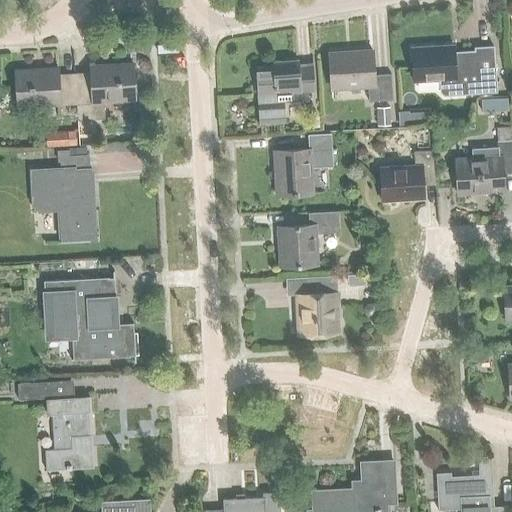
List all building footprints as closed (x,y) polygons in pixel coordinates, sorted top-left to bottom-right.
[(453,45),(411,48),(413,82),(439,80),(440,92),(444,96),(496,92),(493,46),(474,48),(474,51),(454,52),(453,45)] [(393,99),(391,74),(374,75),(372,50),(328,53),(332,88),(369,85),(370,100),(393,99)] [(272,66),(255,67),(259,124),(285,122),(284,103),(309,101),(308,92),(314,92),(313,65),(301,66),(300,64),(298,64),(296,61),(296,60),(272,61),(272,66)] [(71,75),(73,104),(75,104),(76,119),(104,118),(103,99),(134,98),(131,61),(90,64),(91,75),(71,75)] [(58,104),(73,104),(71,75),(56,76),(56,65),(14,66),(17,102),(57,100),(58,104)] [(488,99),(480,99),(481,112),(489,112),(488,99)] [(376,108),(377,126),(390,125),(389,107),(376,108)] [(421,124),(421,112),(408,113),(408,110),(397,111),(398,126),(421,124)] [(318,130),(317,116),(305,117),(306,131),(318,130)] [(501,194),(499,174),(511,173),(511,166),(510,140),(509,126),(496,127),(497,141),(495,141),(495,147),(469,149),(470,156),(456,157),(460,196),(501,194)] [(46,147),(76,145),(76,131),(45,133),(46,147)] [(310,193),(308,169),(321,168),(320,150),(329,150),(328,134),(307,136),(308,149),(273,151),(275,195),(310,193)] [(62,161),(68,161),(68,151),(58,151),(58,161),(62,161)] [(424,199),(422,179),(433,178),(431,152),(413,153),(413,165),(379,167),(381,202),(424,199)] [(89,212),(88,186),(91,186),(90,168),(88,168),(62,169),(31,171),(33,211),(36,210),(58,209),(60,242),(94,240),(93,212),(89,212)] [(316,265),(314,235),(337,234),(336,212),(308,214),(309,225),(278,227),(280,267),(316,265)] [(134,362),(135,362),(133,323),(111,324),(109,299),(115,299),(114,271),(112,271),(112,277),(43,281),(44,295),(45,295),(45,294),(51,294),(53,337),(75,335),(76,358),(70,359),(71,360),(133,356),(134,362)] [(337,277),(306,278),(306,295),(297,295),(298,335),(336,334),(335,308),(338,307),(337,277)] [(511,286),(503,287),(505,321),(511,320),(511,286)] [(374,303),(373,303),(372,303),(370,302),(368,303),(367,303),(366,304),(365,305),(364,306),(363,308),(363,309),(363,311),(363,312),(364,314),(365,315),(366,316),(367,317),(369,317),(370,318),(372,317),(373,317),(375,316),(376,315),(377,314),(377,313),(378,311),(378,309),(378,308),(377,307),(376,305),(375,304),(374,303)] [(17,383),(18,400),(40,398),(39,382),(17,383)] [(45,470),(70,470),(70,467),(89,466),(87,435),(90,435),(89,412),(90,412),(89,396),(47,399),(47,414),(51,414),(53,448),(44,449),(45,470)] [(489,511),(489,506),(493,506),(491,456),(478,457),(479,475),(450,476),(450,472),(437,473),(439,509),(460,508),(460,511),(489,511)] [(387,511),(387,496),(395,495),(394,460),(361,463),(361,487),(312,491),(313,510),(307,511),(306,511),(387,511)] [(223,510),(211,511),(205,511),(204,511),(276,511),(280,511),(279,493),(263,494),(263,498),(223,500),(223,510)] [(148,511),(148,500),(103,502),(103,511),(148,511)]
